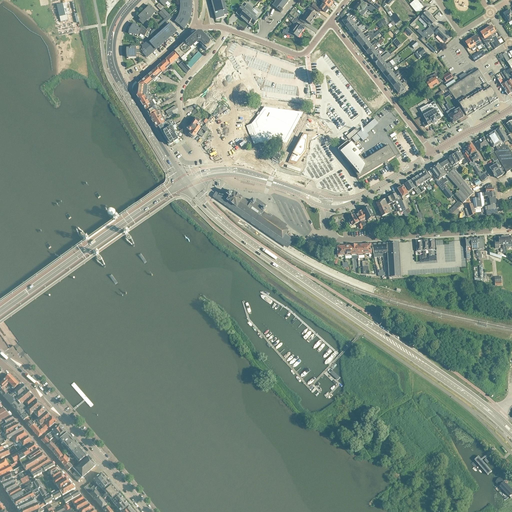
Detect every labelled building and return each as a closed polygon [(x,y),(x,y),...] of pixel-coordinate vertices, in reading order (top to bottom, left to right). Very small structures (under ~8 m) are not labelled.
[(176,21),(175,22),(181,26),(183,28),(184,27),(186,25),(190,15),(191,12),(191,10),(192,8),(192,6),(191,0),(183,0),(183,1),(180,2),(181,2),(181,3),(176,21)] [(276,0),(272,5),(280,11),(288,2),(289,0),(276,0)] [(365,0),(379,10),(381,7),(373,2),(372,2),(370,0),(365,0)] [(416,0),(415,0),(410,4),(416,12),(423,7),(416,0)] [(368,8),(366,5),(361,1),(359,4),(358,4),(354,8),(358,11),(357,12),(362,16),(367,9),(371,12),(374,8),(370,5),(368,8)] [(63,3),(57,4),(59,17),(65,16),(63,3)] [(167,17),(169,15),(159,3),(156,6),(161,11),(167,17)] [(219,4),(213,6),(213,9),(214,9),(215,12),(214,12),(216,19),(219,19),(219,17),(226,15),(228,15),(225,3),(221,4),(219,4)] [(319,7),(318,6),(314,3),(311,6),(319,12),(322,9),(325,12),(329,8),(323,3),(319,7)] [(150,6),(144,11),(150,17),(156,11),(150,6)] [(244,20),(252,11),(247,7),(246,8),(242,6),(238,11),(241,14),(239,16),(244,20)] [(304,10),(303,12),(313,19),(315,17),(316,18),(317,16),(312,12),(314,10),(309,7),(307,9),(309,10),(307,12),(304,10)] [(351,14),(348,17),(342,21),(346,25),(357,17),(352,10),(349,12),(351,14)] [(150,17),(144,11),(139,17),(141,19),(139,21),(142,24),(144,22),(144,23),(150,17)] [(161,11),(158,13),(164,19),(167,17),(161,11)] [(256,15),(252,11),(244,20),(248,24),(250,22),(254,25),(258,19),(255,16),(256,15)] [(425,37),(436,26),(433,23),(435,21),(430,16),(431,15),(426,11),(420,17),(429,27),(423,33),(419,29),(417,31),(424,38),(425,37)] [(313,19),(303,12),(301,14),(304,16),(302,18),(301,18),(299,20),(304,24),(306,21),(310,25),(312,23),(311,22),(313,19)] [(393,21),(395,24),(401,21),(395,13),(390,17),(393,21)] [(360,21),(357,17),(346,25),(349,29),(355,25),(353,22),(357,19),(359,22),(360,21)] [(294,18),(291,22),(295,26),(293,28),(301,33),(304,29),(300,26),(299,25),(301,22),(294,18)] [(139,28),(137,26),(134,24),(133,25),(132,27),(131,28),(130,30),(129,32),(129,33),(133,34),(134,34),(137,34),(138,33),(144,36),(147,31),(142,26),(139,28)] [(170,24),(167,27),(175,36),(176,35),(174,33),(176,31),(170,24)] [(355,26),(349,31),(351,33),(352,34),(361,27),(363,25),(362,24),(360,25),(357,28),(355,26)] [(361,27),(352,34),(353,36),(355,39),(361,33),(360,31),(363,29),(365,27),(363,25),(361,27)] [(438,28),(436,26),(425,37),(428,40),(434,33),(445,43),(451,37),(446,32),(445,32),(440,27),(438,28)] [(490,36),(498,47),(501,45),(494,33),(496,32),(491,26),(486,29),(490,36)] [(167,27),(163,30),(170,37),(172,35),(173,37),(175,36),(167,27)] [(284,30),(282,33),(293,38),(294,35),(295,36),(298,38),(301,33),(293,28),(292,29),(287,27),(285,30),(284,30)] [(408,28),(404,31),(409,36),(413,33),(408,28)] [(490,36),(486,29),(481,33),(483,36),(481,38),(486,45),(490,42),(495,49),(498,47),(490,36)] [(163,30),(160,33),(168,42),(169,41),(168,39),(170,37),(163,30)] [(211,39),(210,39),(207,34),(206,35),(203,32),(196,32),(194,33),(202,42),(201,43),(203,45),(202,46),(206,51),(214,44),(214,43),(211,38),(211,39)] [(160,33),(157,36),(163,43),(165,41),(167,43),(168,42),(160,33)] [(194,33),(192,36),(198,42),(201,43),(202,42),(194,33)] [(359,43),(368,36),(367,34),(364,37),(362,34),(355,39),(357,42),(358,41),(359,43)] [(368,36),(359,43),(360,44),(360,45),(362,47),(368,42),(366,40),(369,38),(371,40),(374,38),(370,34),(368,36)] [(476,35),(471,39),(476,48),(482,44),(480,42),(476,35)] [(157,36),(153,39),(161,48),(162,47),(161,45),(163,43),(157,36)] [(187,39),(187,40),(193,46),(194,46),(198,42),(192,36),(186,39),(187,39)] [(149,40),(148,40),(156,49),(158,47),(160,49),(161,48),(153,39),(150,42),(149,40)] [(471,39),(465,42),(469,49),(471,48),(473,50),(476,48),(471,39)] [(148,40),(145,43),(153,51),(156,49),(148,40)] [(187,40),(182,42),(182,43),(183,43),(183,44),(190,52),(195,48),(194,46),(193,46),(187,40)] [(365,52),(377,43),(375,40),(373,42),(373,43),(370,45),(369,43),(362,48),(365,52)] [(145,43),(142,46),(146,50),(150,54),(153,51),(145,43)] [(183,44),(183,43),(178,46),(179,47),(186,56),(190,52),(183,44)] [(377,43),(365,52),(369,56),(375,51),(378,48),(376,46),(378,44),(377,43)] [(131,48),(127,48),(128,57),(136,57),(136,52),(139,52),(139,50),(136,50),(136,47),(131,47),(131,48)] [(174,50),(175,51),(179,57),(182,60),(186,56),(179,47),(174,50)] [(375,51),(369,56),(372,60),(378,55),(376,53),(379,50),(380,51),(382,50),(380,47),(378,48),(375,51)] [(179,57),(175,51),(170,55),(175,60),(179,57)] [(373,61),(376,65),(389,54),(388,52),(381,58),(379,56),(373,61)] [(482,57),(479,52),(471,57),(475,62),(482,57)] [(385,64),(383,62),(391,56),(389,54),(376,65),(379,69),(385,64)] [(175,60),(170,55),(166,59),(171,65),(175,60)] [(199,59),(195,55),(186,65),(190,69),(191,69),(199,59)] [(171,65),(166,59),(161,63),(166,69),(171,65)] [(190,69),(186,65),(183,61),(179,65),(183,70),(186,73),(190,69)] [(507,61),(506,61),(501,64),(505,70),(508,75),(511,81),(511,70),(507,62),(507,61)] [(383,73),(392,66),(389,62),(379,70),(381,72),(382,72),(383,73)] [(166,69),(161,63),(157,67),(162,73),(164,74),(168,70),(166,69)] [(392,66),(383,73),(384,75),(384,76),(385,78),(392,73),(390,70),(393,68),(396,66),(395,64),(392,66)] [(157,67),(152,71),(158,77),(162,73),(157,67)] [(393,74),(386,79),(388,81),(389,81),(390,82),(403,71),(404,71),(402,68),(396,72),(397,73),(394,75),(393,74)] [(477,69),(447,87),(435,95),(436,95),(438,98),(450,91),(459,104),(466,115),(474,111),(475,112),(489,103),(490,104),(497,100),(498,99),(490,86),(488,87),(477,69)] [(505,70),(503,71),(508,80),(506,82),(511,91),(511,81),(508,75),(505,70)] [(152,71),(148,76),(153,81),(158,77),(152,71)] [(403,71),(390,82),(391,84),(390,84),(392,87),(399,81),(397,79),(400,77),(404,74),(405,73),(403,71)] [(449,72),(442,76),(446,82),(444,83),(447,87),(455,82),(453,78),(449,72)] [(439,79),(436,74),(435,74),(431,76),(429,78),(428,78),(426,79),(425,80),(426,82),(430,89),(441,82),(439,79)] [(503,83),(498,75),(495,76),(497,79),(503,88),(502,89),(503,89),(505,91),(505,92),(504,92),(505,92),(507,95),(511,92),(511,91),(506,82),(503,83)] [(153,81),(148,76),(138,84),(148,86),(153,81)] [(400,82),(394,87),(397,91),(408,82),(406,79),(403,81),(404,82),(401,84),(400,82)] [(408,82),(397,91),(400,95),(406,90),(404,88),(407,86),(410,89),(412,87),(408,82)] [(138,84),(137,95),(147,96),(148,86),(138,84)] [(156,95),(147,96),(137,95),(142,103),(143,106),(148,103),(153,101),(158,99),(156,95)] [(157,106),(153,101),(148,103),(143,106),(146,111),(152,108),(156,106),(157,106)] [(420,109),(423,116),(426,122),(423,124),(425,127),(428,125),(429,126),(433,123),(433,124),(434,124),(437,123),(437,121),(441,119),(440,118),(443,116),(433,102),(430,103),(432,106),(430,108),(428,105),(420,109)] [(157,106),(156,106),(152,108),(146,111),(150,117),(160,111),(159,111),(161,110),(161,109),(159,106),(158,106),(157,106)] [(453,111),(458,119),(460,118),(461,118),(463,117),(463,116),(459,108),(456,110),(455,109),(453,111)] [(160,111),(150,117),(153,123),(164,116),(160,111)] [(451,114),(448,116),(453,123),(453,122),(454,123),(455,122),(455,121),(458,119),(453,111),(451,113),(451,114)] [(167,122),(164,116),(153,123),(157,128),(158,127),(167,122)] [(196,118),(189,129),(192,131),(191,134),(190,135),(194,137),(194,136),(195,136),(201,128),(199,127),(201,124),(199,122),(200,121),(196,118)] [(172,119),(167,122),(159,127),(160,129),(159,130),(161,132),(162,132),(162,133),(172,127),(173,126),(175,125),(172,119)] [(375,119),(363,129),(366,133),(378,123),(375,119)] [(442,130),(448,125),(443,119),(441,121),(443,124),(440,127),(442,130)] [(173,126),(172,127),(162,133),(164,136),(164,137),(165,139),(166,139),(166,140),(176,134),(180,132),(175,125),(173,126)] [(203,126),(198,134),(202,137),(208,129),(203,126)] [(507,137),(506,136),(501,127),(496,130),(502,142),(503,142),(504,143),(508,140),(509,142),(510,141),(511,144),(511,136),(510,134),(507,137)] [(346,136),(349,139),(359,130),(357,128),(346,136)] [(366,133),(363,129),(357,134),(360,138),(366,133)] [(176,134),(166,140),(168,144),(169,144),(170,145),(171,145),(172,144),(173,143),(174,144),(174,143),(175,143),(176,144),(179,142),(179,141),(179,140),(180,139),(182,138),(181,131),(180,132),(176,134)] [(495,131),(490,134),(500,149),(498,150),(495,152),(507,172),(511,168),(511,153),(503,142),(502,142),(495,131)] [(293,153),(290,160),(297,163),(300,159),(301,158),(305,153),(306,152),(307,152),(307,148),(307,145),(308,139),(307,139),(308,134),(303,134),(296,147),(296,148),(293,153)] [(357,134),(352,139),(355,142),(360,138),(357,134)] [(500,149),(490,134),(487,136),(493,148),(496,146),(498,150),(500,149)] [(476,143),(481,151),(489,146),(484,138),(476,143)] [(357,152),(348,141),(338,150),(352,166),(353,165),(354,167),(352,168),(359,179),(385,163),(386,165),(389,164),(388,162),(396,157),(389,146),(364,160),(360,155),(361,154),(358,150),(357,152)] [(187,144),(183,146),(187,154),(191,151),(187,144)] [(473,155),(477,153),(474,148),(472,144),(470,144),(468,145),(468,146),(466,147),(469,151),(464,155),(469,163),(472,161),(471,159),(474,157),(473,155)] [(274,152),(271,159),(278,162),(281,154),(274,152)] [(455,154),(453,155),(458,163),(462,161),(464,165),(467,163),(463,156),(462,156),(460,152),(459,153),(458,152),(457,152),(456,152),(455,153),(455,154)] [(494,152),(489,154),(494,162),(498,159),(494,152)] [(472,161),(469,163),(471,166),(472,166),(477,173),(479,172),(474,164),(473,163),(480,158),(477,153),(473,155),(474,157),(471,159),(472,161)] [(450,158),(448,159),(449,159),(451,163),(451,164),(450,165),(454,172),(455,170),(456,170),(454,167),(459,164),(458,163),(453,155),(452,155),(451,156),(450,157),(450,158)] [(439,164),(446,173),(450,171),(452,174),(454,172),(450,165),(451,164),(451,163),(449,159),(448,159),(448,158),(439,164)] [(496,164),(490,168),(492,172),(503,167),(501,162),(499,159),(495,162),(496,164)] [(439,164),(434,167),(437,171),(438,170),(443,177),(442,177),(444,179),(441,180),(444,184),(447,181),(444,176),(447,175),(446,173),(439,164)] [(432,169),(431,169),(436,176),(435,177),(436,178),(437,177),(439,180),(439,181),(437,182),(443,190),(445,188),(447,190),(445,192),(448,196),(450,198),(453,196),(447,187),(444,184),(441,180),(444,179),(442,177),(443,177),(438,170),(437,171),(434,167),(433,167),(431,168),(432,169)] [(503,167),(492,172),(495,177),(496,176),(497,178),(503,175),(501,171),(504,169),(503,167)] [(426,171),(422,173),(428,180),(430,183),(434,181),(426,171)] [(428,180),(422,173),(419,176),(424,182),(425,182),(427,181),(429,184),(430,183),(428,180)] [(419,176),(415,178),(421,185),(423,183),(425,186),(427,185),(425,182),(424,182),(419,176)] [(411,180),(417,187),(419,186),(423,191),(425,190),(423,188),(421,185),(415,178),(413,179),(411,180)] [(408,183),(406,184),(410,191),(414,188),(418,194),(420,193),(418,190),(415,185),(414,185),(411,181),(410,181),(409,181),(408,182),(408,183)] [(487,189),(486,189),(487,193),(495,192),(495,191),(495,189),(494,189),(493,188),(492,188),(492,185),(488,185),(488,186),(487,186),(487,189)] [(402,197),(403,200),(402,201),(405,209),(409,208),(405,200),(410,197),(408,194),(409,194),(404,186),(403,186),(402,186),(400,187),(401,187),(400,188),(398,189),(403,197),(402,197)] [(465,186),(455,194),(458,198),(468,190),(465,186)] [(397,189),(390,193),(391,196),(394,202),(395,204),(396,204),(400,213),(406,210),(405,209),(402,201),(401,199),(397,189)] [(472,194),(468,190),(458,198),(462,202),(472,194)] [(216,192),(213,197),(221,203),(270,237),(280,244),(288,248),(290,245),(293,240),(285,234),(287,232),(288,230),(282,225),(271,218),(264,213),(264,211),(264,212),(266,209),(265,208),(264,207),(263,208),(257,217),(249,212),(255,203),(256,202),(254,201),(253,200),(252,203),(251,204),(234,192),(232,194),(229,192),(227,195),(224,192),(223,194),(221,193),(219,194),(216,192)] [(391,196),(385,199),(387,203),(388,205),(391,203),(392,206),(394,205),(396,204),(395,204),(394,202),(391,196)] [(479,199),(474,199),(475,208),(480,208),(480,207),(485,207),(484,203),(484,197),(484,196),(479,196),(479,199)] [(487,202),(484,203),(485,207),(487,206),(490,206),(490,205),(496,204),(496,197),(489,198),(490,199),(488,199),(486,200),(487,202)] [(140,199),(138,201),(151,217),(153,215),(140,199)] [(384,208),(383,205),(381,201),(376,203),(379,210),(380,212),(389,208),(388,206),(384,208)] [(263,208),(255,203),(249,212),(257,217),(263,208)] [(467,208),(465,209),(467,217),(470,216),(476,214),(475,213),(474,209),(473,203),(466,205),(467,208)] [(448,212),(454,218),(460,212),(457,209),(455,206),(448,212)] [(371,220),(372,218),(375,217),(370,207),(363,210),(369,220),(370,220),(371,220)] [(390,209),(389,208),(380,212),(382,217),(391,212),(390,209)] [(109,211),(109,215),(126,239),(129,239),(130,236),(113,212),(109,211)] [(365,223),(363,220),(367,218),(363,211),(362,211),(361,211),(360,211),(359,212),(359,213),(359,214),(357,215),(361,222),(360,222),(362,226),(363,226),(363,227),(365,226),(364,225),(364,224),(365,223)] [(350,225),(352,224),(353,225),(359,222),(358,219),(357,220),(354,215),(352,216),(351,216),(350,217),(349,218),(350,221),(349,222),(350,225)] [(80,233),(79,236),(96,260),(100,260),(100,257),(84,233),(80,233)] [(499,241),(494,241),(495,248),(495,249),(499,249),(499,247),(499,245),(503,245),(503,253),(506,253),(506,247),(505,237),(502,237),(502,236),(500,236),(500,237),(499,237),(499,241)] [(401,276),(401,269),(399,243),(387,243),(388,260),(388,277),(401,276)] [(345,255),(344,246),(337,247),(337,250),(334,250),(335,256),(345,255)] [(60,257),(58,258),(71,274),(73,272),(60,257)] [(35,275),(33,276),(46,292),(48,291),(35,275)] [(12,291),(10,292),(22,309),(24,307),(12,291)] [(10,375),(0,383),(0,384),(3,388),(3,389),(5,391),(9,387),(13,390),(21,383),(13,374),(11,376),(10,375)] [(22,384),(19,388),(12,394),(16,400),(27,390),(22,384)] [(27,390),(16,400),(14,402),(15,402),(17,405),(18,405),(20,405),(21,405),(24,403),(32,396),(27,390)] [(9,396),(7,394),(4,397),(11,406),(11,405),(14,403),(15,402),(14,402),(16,400),(12,394),(9,396)] [(32,396),(24,403),(25,404),(29,408),(37,401),(32,396)] [(29,408),(26,410),(23,412),(24,414),(28,418),(33,413),(41,406),(37,401),(29,408)] [(14,403),(11,405),(16,412),(23,406),(25,404),(24,403),(21,405),(20,405),(18,405),(17,405),(17,406),(14,403)] [(23,406),(16,412),(20,416),(21,416),(22,415),(24,414),(23,412),(26,410),(25,409),(25,407),(24,406),(23,406)] [(35,416),(30,420),(31,421),(33,423),(38,419),(46,412),(41,406),(33,413),(35,416)] [(0,422),(10,416),(3,408),(0,409),(0,422)] [(51,417),(46,412),(38,419),(33,423),(34,425),(35,426),(38,428),(45,423),(51,417)] [(10,416),(0,422),(0,426),(13,419),(10,416)] [(52,419),(51,417),(45,423),(49,428),(56,423),(55,422),(55,421),(54,420),(53,418),(52,419)] [(0,428),(14,420),(13,419),(0,426),(0,428)] [(14,420),(0,428),(0,429),(2,433),(17,424),(14,420)] [(35,426),(34,425),(30,427),(35,433),(38,437),(41,436),(49,428),(45,423),(38,428),(35,426)] [(17,424),(2,433),(1,433),(3,437),(4,436),(7,441),(11,439),(13,442),(26,434),(17,424)] [(62,428),(59,425),(52,431),(44,438),(50,444),(51,443),(53,445),(66,433),(64,430),(64,429),(62,428)] [(67,433),(63,436),(59,440),(64,445),(62,447),(65,450),(66,449),(67,448),(74,442),(67,433)] [(28,437),(26,434),(13,442),(15,445),(17,444),(28,437)] [(28,437),(17,444),(20,449),(23,447),(27,444),(31,442),(32,442),(28,437)] [(44,438),(41,440),(46,445),(48,447),(50,444),(44,438)] [(7,441),(5,442),(5,443),(0,445),(0,453),(7,450),(12,447),(14,450),(15,452),(17,451),(14,446),(15,445),(13,442),(11,439),(7,441)] [(74,442),(67,448),(70,452),(67,454),(69,457),(79,448),(80,447),(78,445),(75,441),(74,442)] [(50,444),(48,447),(53,453),(57,449),(56,449),(54,446),(53,445),(51,443),(50,444)] [(39,449),(34,444),(29,447),(25,449),(28,453),(29,453),(30,455),(39,449)] [(79,448),(69,457),(70,458),(69,459),(72,460),(74,459),(75,458),(79,463),(87,456),(83,452),(84,452),(82,451),(79,448)] [(20,460),(19,461),(22,466),(43,454),(39,449),(30,455),(27,456),(25,458),(20,460)] [(28,453),(25,449),(21,452),(22,453),(25,458),(27,456),(30,455),(29,453),(28,453)] [(63,457),(57,449),(53,453),(59,460),(63,457)] [(484,474),(491,468),(475,449),(468,456),(484,474)] [(9,453),(7,450),(0,453),(0,457),(1,459),(5,457),(10,455),(15,452),(14,450),(9,453)] [(22,453),(21,452),(17,454),(20,460),(25,458),(22,453)] [(20,460),(17,454),(11,457),(15,463),(18,462),(19,461),(20,460)] [(22,466),(21,467),(20,468),(23,473),(47,458),(43,454),(22,466)] [(64,455),(63,457),(59,460),(63,465),(67,462),(68,462),(68,461),(69,460),(69,459),(70,458),(69,457),(67,458),(64,455)] [(0,471),(15,463),(11,457),(5,460),(0,462),(0,471)] [(87,457),(74,469),(76,472),(81,478),(82,478),(85,475),(91,470),(94,467),(95,466),(88,457),(87,457)] [(47,458),(23,473),(21,473),(24,478),(25,477),(28,481),(29,481),(27,476),(51,463),(47,458)] [(15,463),(0,471),(0,477),(14,471),(12,468),(18,465),(19,468),(20,468),(21,467),(18,462),(15,463)] [(68,470),(72,467),(68,462),(67,462),(63,465),(65,467),(68,470)] [(55,467),(51,463),(27,476),(29,481),(34,478),(42,474),(42,473),(44,472),(45,472),(55,467)] [(55,467),(49,471),(51,474),(50,474),(51,477),(55,475),(54,474),(59,471),(55,467)] [(14,471),(0,477),(0,481),(1,484),(21,473),(23,473),(20,468),(19,468),(14,471)] [(55,475),(51,477),(53,479),(51,480),(52,481),(56,478),(62,475),(59,471),(54,474),(55,475)] [(81,478),(76,472),(72,475),(78,481),(81,478)] [(21,473),(1,484),(4,489),(20,480),(24,478),(21,473)] [(97,484),(94,486),(96,488),(106,479),(101,474),(94,480),(97,484)] [(62,475),(56,478),(57,479),(52,482),(55,486),(56,486),(56,485),(66,479),(62,475)] [(509,500),(511,497),(511,488),(500,475),(493,482),(509,500)] [(37,478),(32,481),(37,490),(39,492),(40,494),(44,500),(46,505),(52,502),(52,501),(54,500),(55,500),(61,497),(58,493),(57,491),(56,491),(54,492),(51,494),(49,495),(48,495),(45,496),(45,495),(47,494),(43,489),(41,487),(41,486),(37,478)] [(75,489),(66,479),(56,485),(56,486),(57,488),(58,488),(60,490),(60,491),(60,492),(63,496),(75,489)] [(111,485),(106,479),(96,488),(94,490),(95,492),(96,491),(99,494),(99,495),(111,485)] [(23,485),(20,480),(4,489),(7,493),(18,487),(23,485)] [(32,480),(30,482),(33,486),(10,498),(13,503),(32,493),(37,490),(32,481),(32,480)] [(19,488),(8,494),(10,498),(33,486),(30,482),(19,488)] [(111,485),(99,495),(98,496),(99,497),(98,497),(95,500),(102,508),(106,505),(107,504),(111,501),(119,495),(111,485)] [(96,488),(94,486),(90,489),(91,489),(90,489),(87,486),(84,488),(89,494),(93,491),(94,490),(96,488)] [(32,493),(13,503),(16,507),(35,498),(40,494),(39,492),(37,490),(32,493)] [(93,491),(89,494),(95,500),(98,497),(99,497),(98,496),(99,495),(99,494),(96,491),(95,492),(94,490),(93,491)] [(72,495),(69,496),(68,496),(63,499),(66,504),(71,500),(71,501),(80,495),(77,491),(72,494),(72,495)] [(44,500),(40,494),(35,498),(16,507),(19,511),(37,504),(44,500)] [(71,501),(63,506),(66,511),(71,509),(69,506),(73,504),(75,507),(85,500),(80,495),(71,501)] [(119,495),(111,501),(115,505),(114,506),(115,508),(124,500),(119,495)] [(46,505),(44,500),(37,504),(40,509),(46,505)] [(76,509),(73,511),(75,511),(89,505),(85,500),(75,507),(76,509)] [(121,511),(129,506),(124,500),(115,508),(118,511),(121,511)]
